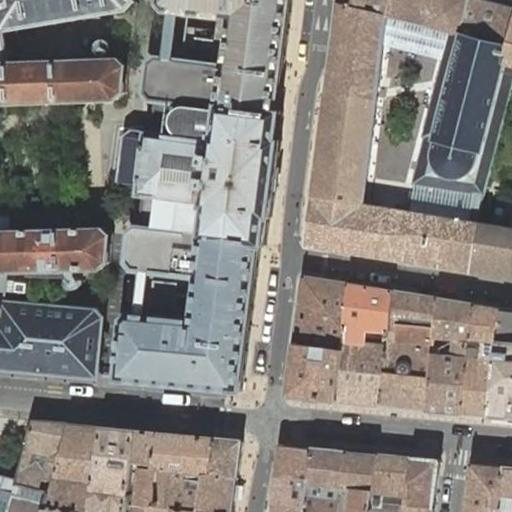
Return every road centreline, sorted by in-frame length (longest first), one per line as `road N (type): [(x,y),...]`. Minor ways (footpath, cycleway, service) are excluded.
road 1 (residential): [(0,393),(266,417)]
road 2 (residential): [(316,0),(286,257)]
road 3 (residential): [(511,293),(286,257)]
road 4 (residential): [(266,417),(460,434)]
road 5 (residential): [(286,257),(266,417)]
